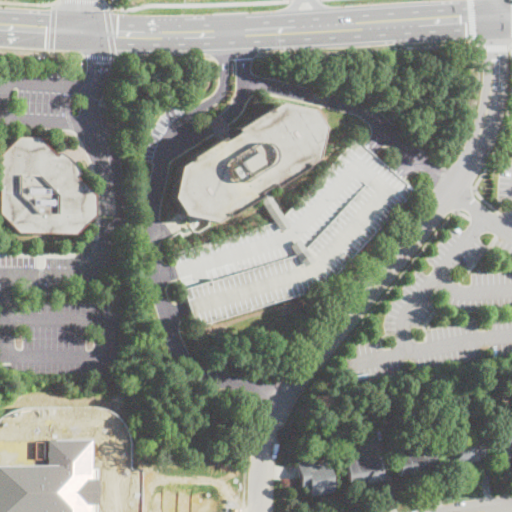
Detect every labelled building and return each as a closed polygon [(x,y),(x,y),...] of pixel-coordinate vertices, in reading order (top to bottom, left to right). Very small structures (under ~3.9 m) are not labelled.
[(305,110),(316,128),(309,158),(298,165),(298,168),(267,187),(264,184),(251,193),(252,196),(222,215),(219,215),(208,222),(177,215),(167,197),(174,166),(185,160),(185,157),(216,138),(218,141),(232,132),(230,129),(261,110),(264,110),(274,103),(305,110)] [(36,137),(53,156),(57,154),(59,155),(67,160),(73,167),(76,173),(73,176),(91,195),(91,215),(71,233),(15,232),(0,217),(0,152),(16,136),(36,137)] [(320,287),(194,327),(188,307),(176,269),(171,255),(274,222),(281,218),(354,139),(363,148),(392,174),(409,190),(320,287)] [(511,426),(511,445),(511,446),(511,452),(511,459),(497,461),(494,431),(506,429),(505,427),(511,426)] [(479,440),(483,456),(475,458),(475,460),(466,462),(467,464),(460,465),(460,463),(451,465),(447,447),(449,446),(448,442),(457,440),(458,445),(479,440)] [(417,450),(418,452),(431,450),(435,468),(398,475),(395,458),(407,456),(406,452),(417,450)] [(378,454),(383,480),(364,483),(364,482),(356,484),(355,481),(348,482),(343,461),(344,461),(344,457),(352,456),(353,458),(378,454)] [(311,460),(312,465),(327,463),(333,492),(310,496),(308,489),(301,490),(296,463),(311,460)]
